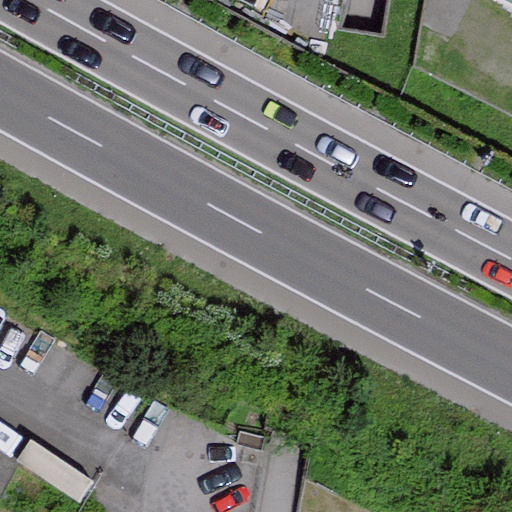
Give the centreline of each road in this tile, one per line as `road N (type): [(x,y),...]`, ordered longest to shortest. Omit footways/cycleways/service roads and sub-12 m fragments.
road 1 (trunk): [(0,92),(511,366)]
road 2 (trunk): [(511,260),(27,0)]
road 3 (unknown): [(0,417),(103,456),(143,491),(147,511)]
